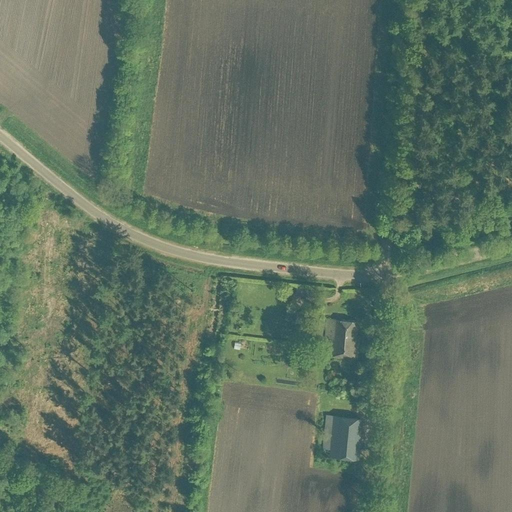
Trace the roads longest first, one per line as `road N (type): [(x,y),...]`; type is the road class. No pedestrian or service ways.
road 1 (tertiary): [(0,135),(110,222),(195,257),(387,274),(511,244)]
road 2 (track): [(409,0),(369,511)]
